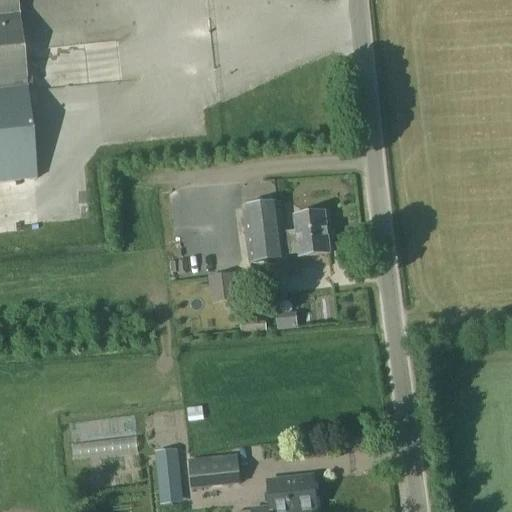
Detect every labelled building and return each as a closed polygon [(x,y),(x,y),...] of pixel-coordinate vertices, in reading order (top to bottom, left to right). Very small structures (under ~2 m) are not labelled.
[(0,0),(0,186),(35,183),(26,94),(20,95),(9,0),(0,0)] [(280,205),(242,210),(250,267),(287,261),(287,257),(299,255),(300,259),(330,255),(325,215),(295,220),(297,238),(285,240),(280,205)] [(235,279),(210,281),(213,307),(238,304),(235,279)] [(288,322),(288,307),(273,307),(273,322),(288,322)] [(237,459),(189,463),(192,491),(240,486),(237,459)] [(177,465),(157,467),(161,500),(181,498),(177,465)] [(271,510),(253,511),(317,511),(314,482),(287,485),(287,482),(268,483),(271,510)]
